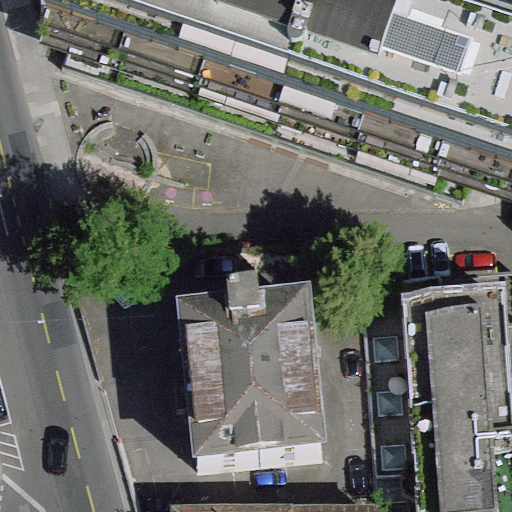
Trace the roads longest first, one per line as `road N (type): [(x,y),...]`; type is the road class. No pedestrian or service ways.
road 1 (residential): [(511,245),(429,234),(16,245)]
road 2 (tertiary): [(81,511),(16,245)]
